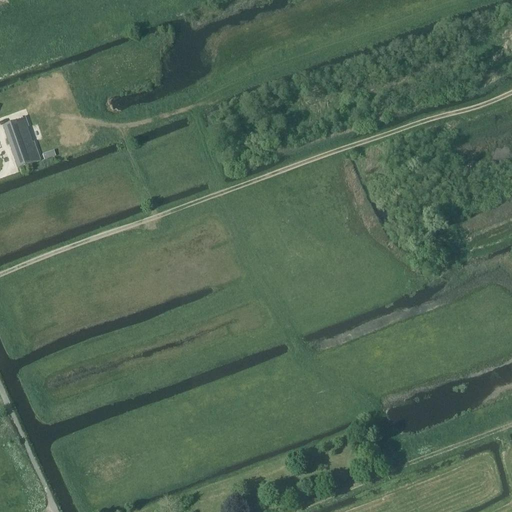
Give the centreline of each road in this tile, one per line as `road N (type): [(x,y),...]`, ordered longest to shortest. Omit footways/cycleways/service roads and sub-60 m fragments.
road 1 (track): [(511,93),(155,216)]
road 2 (track): [(221,192),(301,360),(367,399),(399,467)]
road 3 (track): [(511,424),(291,511)]
road 4 (track): [(155,216),(0,274)]
road 5 (unclassified): [(54,511),(0,386)]
